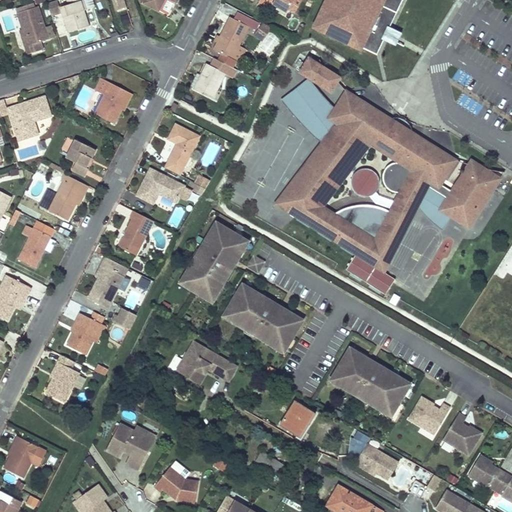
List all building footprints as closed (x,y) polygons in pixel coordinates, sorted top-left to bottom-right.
[(66,33),(88,27),(83,11),(80,1),(83,0),(82,0),(59,0),(47,4),(48,6),(51,15),(60,13),(66,33)] [(92,0),(83,0),(86,9),(95,7),(92,0)] [(126,8),(123,0),(113,0),(117,11),(126,8)] [(146,0),(144,4),(159,11),(165,0),(170,0),(177,3),(179,0),(146,0)] [(272,0),(274,1),(273,3),(287,11),(288,9),(295,13),(302,0),(272,0)] [(330,0),(317,29),(364,52),(388,0),(330,0)] [(17,14),(23,30),(28,45),(24,46),(27,55),(42,50),(40,43),(48,40),(45,29),(38,7),(17,14)] [(128,13),(120,16),(124,28),(132,26),(128,13)] [(235,59),(239,61),(245,48),(238,45),(248,26),(230,16),(220,35),(217,41),(213,48),(220,51),(235,59)] [(271,26),(264,21),(258,27),(265,33),(271,26)] [(380,37),(395,45),(402,32),(387,24),(380,37)] [(52,26),(45,29),(48,40),(55,37),(52,26)] [(265,33),(258,27),(255,31),(262,37),(265,33)] [(23,30),(19,31),(24,46),(28,45),(23,30)] [(235,59),(220,51),(216,59),(231,67),(235,59)] [(341,77),(310,57),(301,71),(310,77),(332,91),(341,77)] [(216,59),(214,58),(209,67),(224,74),(230,77),(235,69),(231,67),(216,59)] [(212,98),(224,74),(209,67),(205,64),(193,89),(212,98)] [(310,77),(282,99),(301,122),(311,133),(318,138),(323,142),(337,124),(338,125),(341,121),(332,115),(337,107),(327,98),(310,77)] [(122,111),(119,109),(127,94),(102,81),(96,93),(104,98),(96,115),(115,125),(122,111)] [(370,111),(347,90),(337,107),(332,115),(341,121),(338,125),(337,124),(277,203),(357,253),(385,271),(419,206),(429,185),(448,197),(441,209),(452,216),(470,227),(502,178),(497,175),(490,175),(491,171),(472,159),(453,190),(442,183),(457,159),(450,156),(444,154),(439,152),(433,150),(429,148),(428,150),(412,146),(415,141),(383,121),(379,125),(368,113),(370,111)] [(457,159),(347,90),(370,111),(368,113),(379,125),(383,121),(415,141),(412,146),(428,150),(429,148),(433,150),(439,152),(444,154),(450,156),(457,159)] [(127,94),(119,109),(122,111),(124,112),(132,96),(127,94)] [(45,98),(9,111),(20,143),(40,137),(35,124),(52,118),(45,98)] [(174,102),(170,109),(175,112),(179,104),(174,102)] [(177,143),(165,167),(180,174),(200,136),(175,124),(168,138),(177,143)] [(75,142),(66,159),(75,164),(71,172),(84,179),(88,171),(85,169),(90,160),(94,152),(75,142)] [(49,167),(65,175),(66,172),(51,164),(49,167)] [(150,168),(136,194),(153,203),(159,192),(176,201),(184,186),(150,168)] [(91,170),(85,178),(97,186),(103,179),(91,170)] [(63,183),(49,212),(67,222),(76,205),(82,193),(85,194),(88,187),(65,175),(61,183),(63,183)] [(429,185),(419,206),(423,210),(428,216),(433,221),(439,225),(444,229),(452,216),(441,209),(448,197),(429,185)] [(191,190),(184,186),(178,196),(186,200),(191,190)] [(0,220),(11,199),(0,193),(0,220)] [(78,207),(85,194),(82,193),(76,205),(78,207)] [(154,220),(133,209),(129,217),(132,219),(118,245),(136,255),(154,220)] [(13,227),(21,212),(16,210),(8,225),(13,227)] [(55,231),(38,221),(18,259),(36,268),(55,231)] [(221,224),(217,222),(213,228),(217,231),(221,224)] [(189,278),(186,285),(212,301),(216,294),(221,297),(228,285),(227,284),(237,266),(239,267),(249,249),(244,247),(248,240),(221,224),(217,231),(213,228),(203,245),(204,246),(193,264),(192,263),(185,275),(189,278)] [(33,230),(27,226),(22,234),(29,237),(33,230)] [(253,243),(248,240),(244,247),(249,249),(253,243)] [(385,271),(357,253),(347,268),(386,293),(396,278),(385,271)] [(106,306),(127,266),(105,254),(100,263),(103,265),(106,266),(101,275),(99,274),(87,296),(106,306)] [(269,263),(259,257),(252,268),(263,274),(269,263)] [(103,265),(100,263),(96,273),(99,274),(101,275),(106,266),(103,265)] [(189,278),(185,275),(181,282),(186,285),(189,278)] [(12,286),(15,280),(6,276),(3,281),(12,286)] [(147,290),(151,281),(142,277),(137,285),(147,290)] [(3,281),(0,287),(0,317),(8,321),(14,309),(19,298),(25,301),(31,288),(15,280),(12,286),(3,281)] [(254,290),(247,286),(244,291),(251,295),(254,290)] [(251,295),(244,291),(231,313),(238,317),(235,322),(247,329),(248,327),(266,338),(265,340),(282,350),(285,345),(292,349),(305,326),(298,323),(301,318),(284,308),(283,309),(265,298),(266,297),(254,290),(251,295)] [(221,297),(216,294),(212,301),(217,303),(221,297)] [(19,298),(14,309),(20,312),(25,301),(19,298)] [(116,320),(129,327),(136,313),(123,307),(116,320)] [(90,339),(99,322),(78,311),(70,326),(73,328),(65,344),(83,353),(90,339)] [(238,317),(231,313),(228,318),(235,322),(238,317)] [(308,322),(301,318),(298,323),(305,326),(308,322)] [(95,342),(103,324),(99,322),(90,339),(95,342)] [(237,365),(194,340),(182,360),(188,363),(182,372),(199,383),(205,373),(203,372),(206,367),(228,380),(237,365)] [(292,349),(285,345),(282,350),(289,354),(292,349)] [(361,354),(355,350),(352,354),(359,358),(361,354)] [(60,362),(53,375),(45,390),(64,399),(79,370),(71,365),(74,359),(61,352),(57,360),(60,362)] [(396,376),(378,365),(379,364),(361,354),(359,358),(352,354),(339,377),(345,381),(342,385),(360,396),(360,394),(379,405),(378,406),(390,414),(393,409),(399,413),(412,390),(406,386),(409,382),(397,375),(396,376)] [(57,360),(50,373),(53,375),(60,362),(57,360)] [(188,363),(182,360),(176,369),(182,372),(188,363)] [(98,364),(94,370),(104,374),(107,368),(98,364)] [(102,380),(105,375),(104,374),(94,370),(92,375),(102,380)] [(74,387),(81,390),(86,377),(79,374),(74,387)] [(345,381),(339,377),(336,382),(342,385),(345,381)] [(409,382),(406,386),(412,390),(415,386),(409,382)] [(440,436),(455,409),(448,405),(444,411),(438,408),(434,405),(435,403),(427,398),(414,420),(440,436)] [(295,399),(280,424),(301,437),(316,413),(295,399)] [(393,409),(390,414),(396,417),(399,413),(393,409)] [(471,419),(464,414),(448,440),(474,456),(487,434),(479,429),(478,431),(473,428),(468,425),(471,419)] [(138,431),(123,423),(109,449),(123,457),(127,451),(129,447),(135,450),(133,454),(129,463),(142,470),(153,450),(148,447),(155,434),(140,426),(138,431)] [(422,427),(419,432),(431,440),(434,436),(422,427)] [(15,443),(3,466),(22,476),(38,445),(16,434),(12,442),(15,443)] [(160,437),(155,434),(148,447),(153,450),(160,437)] [(360,455),(363,439),(351,437),(348,452),(360,455)] [(399,462),(368,443),(356,463),(363,467),(365,465),(375,471),(389,479),(399,462)] [(263,465),(268,455),(262,451),(256,461),(263,465)] [(263,465),(260,468),(279,479),(287,466),(268,455),(263,465)] [(176,456),(171,463),(186,473),(191,466),(176,456)] [(225,469),(229,462),(218,456),(214,463),(225,469)] [(485,457),(473,477),(493,489),(495,486),(508,494),(506,497),(511,500),(511,476),(496,467),(492,464),(493,461),(485,457)] [(200,475),(187,474),(171,463),(157,483),(164,488),(165,486),(175,493),(176,491),(179,493),(180,495),(199,497),(200,475)] [(375,471),(365,465),(363,467),(373,473),(375,471)] [(442,478),(436,475),(435,475),(434,475),(429,483),(428,486),(435,490),(442,478)] [(107,497),(98,484),(73,501),(80,511),(113,511),(112,511),(110,511),(108,508),(102,507),(99,503),(102,501),(107,497)] [(335,511),(380,511),(381,511),(372,505),(373,504),(339,485),(326,507),(335,511)] [(0,511),(2,511),(3,510),(5,511),(14,511),(21,500),(0,489),(0,511)] [(486,511),(447,489),(437,507),(446,511),(486,511)] [(247,511),(252,505),(245,500),(243,502),(236,498),(237,496),(228,491),(216,511),(247,511)] [(35,509),(40,500),(30,495),(25,504),(35,509)]
